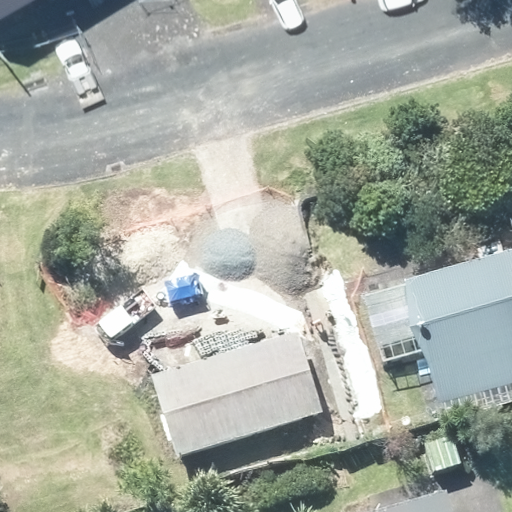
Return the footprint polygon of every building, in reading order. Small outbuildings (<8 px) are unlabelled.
[(0,0),(0,19),(33,0),(0,0)] [(511,248),(505,251),(507,260),(357,301),(375,367),(420,354),(435,405),(439,403),(511,383),(511,248)] [(173,461),(322,414),(296,334),(147,380),(173,461)] [(430,474),(456,466),(446,436),(421,444),(430,474)] [(446,511),(443,500),(397,511),(446,511)]
